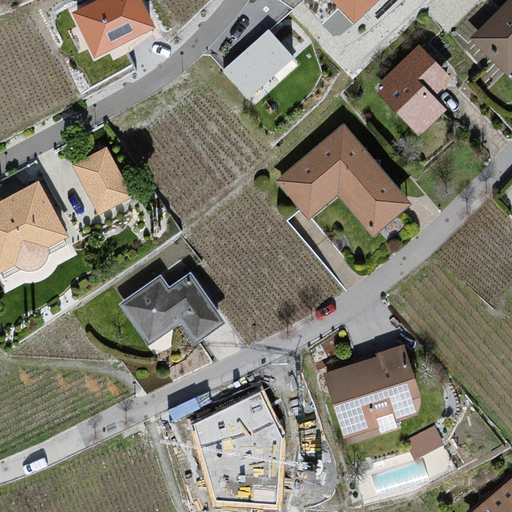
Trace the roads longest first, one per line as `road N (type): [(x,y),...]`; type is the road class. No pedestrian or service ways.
road 1 (residential): [(142,406),(397,274),(511,156)]
road 2 (residential): [(220,0),(197,46),(100,112),(0,163)]
road 3 (unclassified): [(0,469),(142,406)]
